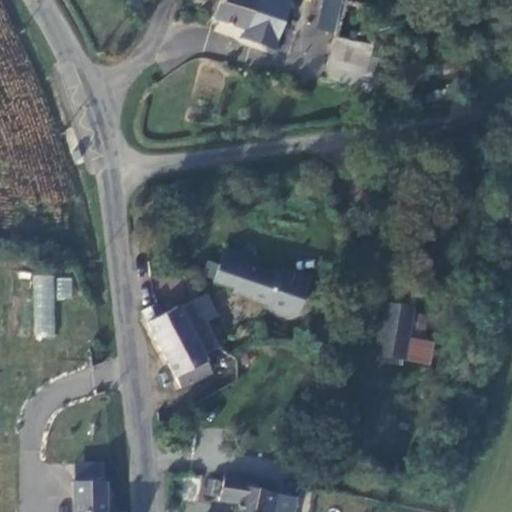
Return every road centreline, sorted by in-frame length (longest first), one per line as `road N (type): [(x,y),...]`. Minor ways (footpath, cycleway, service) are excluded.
road 1 (unclassified): [(105,159),(488,99),(511,75)]
road 2 (unclassified): [(105,159),(135,511)]
road 3 (unclassified): [(46,0),(70,33),(105,159)]
road 4 (unknown): [(89,101),(118,89),(143,58),(170,0)]
